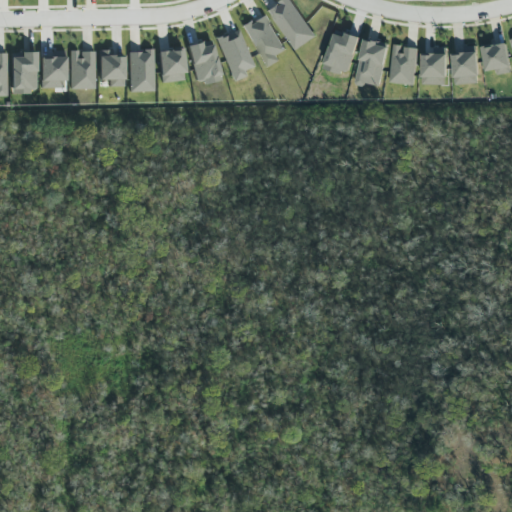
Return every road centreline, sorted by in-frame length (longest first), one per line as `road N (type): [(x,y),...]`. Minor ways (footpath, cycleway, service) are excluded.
road 1 (residential): [(0,20),(159,18),(224,0)]
road 2 (residential): [(511,4),(436,13),(357,0)]
